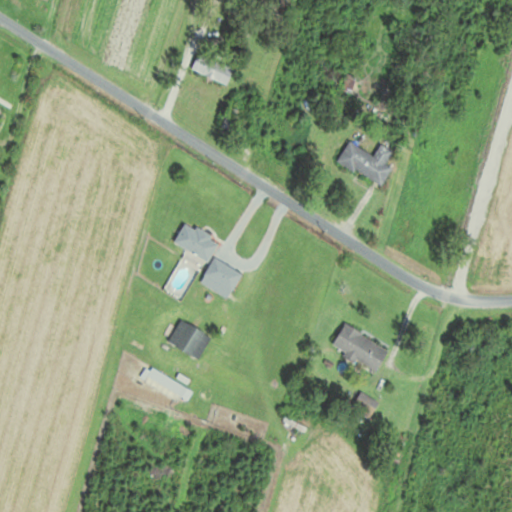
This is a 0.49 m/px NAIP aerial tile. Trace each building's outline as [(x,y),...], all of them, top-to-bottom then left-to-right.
[(236,134),(246,113),(232,106),(222,127),(236,134)] [(374,156),(349,141),(338,161),(382,187),(392,169),(386,165),(393,152),(381,145),(374,156)] [(186,223),(175,243),(209,263),(221,243),(186,223)] [(228,300),(243,276),(216,258),(201,282),(228,300)] [(372,374),(385,351),(339,326),(327,349),(372,374)]
